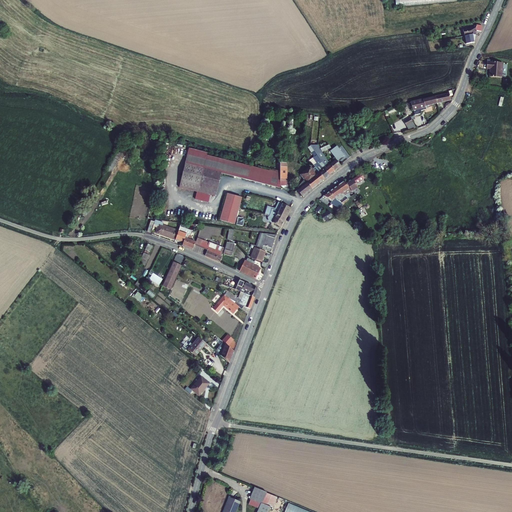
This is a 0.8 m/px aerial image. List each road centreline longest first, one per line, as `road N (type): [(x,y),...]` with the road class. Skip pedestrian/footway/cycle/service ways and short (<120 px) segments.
road 1 (residential): [(267,288),(303,204),(365,154),(427,131),(455,104),(473,58)]
road 2 (unclassified): [(215,423),(511,465)]
road 3 (unclassified): [(267,288),(142,235),(65,239),(0,219)]
road 4 (residential): [(215,423),(267,288)]
road 5 (unknown): [(199,217),(233,182),(282,191),(299,209)]
